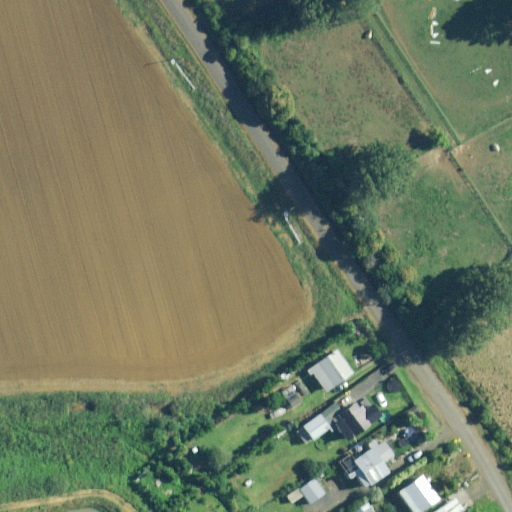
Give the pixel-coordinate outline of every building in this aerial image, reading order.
[(352,373),(336,350),(317,363),(323,372),(318,376),(328,390),(352,373)] [(305,356),(310,366),(317,362),(312,352),(305,356)] [(302,403),(292,387),(280,394),(290,410),(302,403)] [(355,403),(352,405),(342,412),(335,402),(302,425),(303,426),(296,431),(305,444),(312,439),(313,440),(329,428),(331,431),(337,427),(347,441),(382,416),(373,403),(364,409),(362,405),(359,407),(355,403)] [(356,474),(363,484),(366,488),(371,484),(372,486),(390,473),(386,468),(372,448),(354,461),(361,471),(356,474)] [(399,492),(413,511),(422,511),(440,499),(423,475),(399,492)] [(300,489),(312,504),(327,492),(315,477),(300,489)] [(296,502),(291,493),(278,500),(284,509),(296,502)] [(373,511),(368,503),(354,511),(373,511)]
